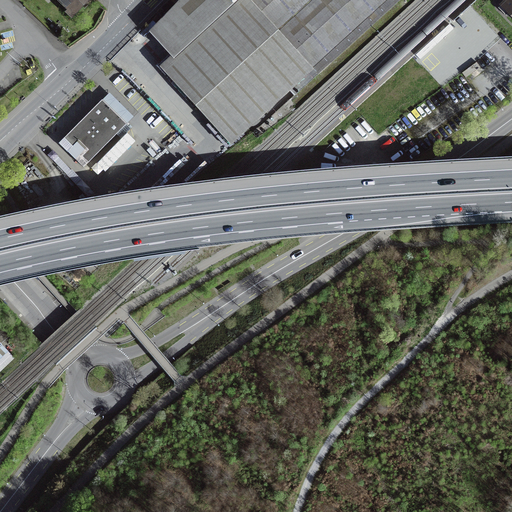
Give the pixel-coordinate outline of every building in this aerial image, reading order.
[(59,0),(74,14),(88,0),(59,0)] [(179,0),(149,31),(171,56),(174,58),(232,3),(229,0),(179,0)] [(171,56),(160,66),(231,145),(313,70),(318,75),(399,0),(386,0),(312,68),(250,0),(234,0),(232,3),(174,58),(171,56)] [(386,0),(229,0),(232,3),(234,0),(250,0),(312,68),(386,0)] [(511,0),(507,0),(502,6),(511,16),(511,0)] [(126,124),(102,100),(64,138),(80,154),(75,159),(83,167),(126,124)]
